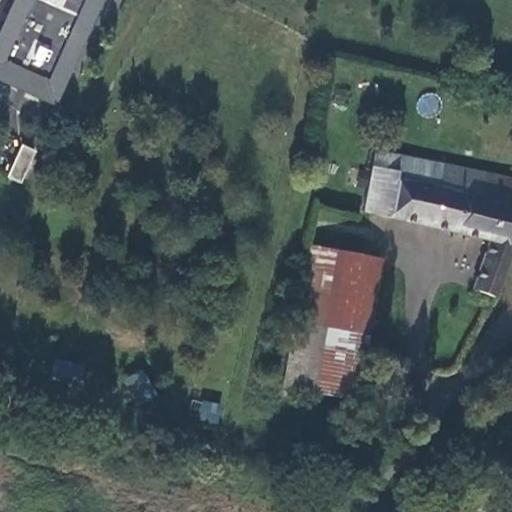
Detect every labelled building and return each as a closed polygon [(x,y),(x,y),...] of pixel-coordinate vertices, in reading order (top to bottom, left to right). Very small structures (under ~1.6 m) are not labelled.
[(21,0),(0,46),(0,65),(53,90),(93,0),(21,0)] [(37,149),(24,142),(8,174),(22,181),(37,149)] [(365,198),(389,204),(393,188),(379,185),(386,161),(398,164),(401,151),(378,146),(365,198)] [(479,277),(496,288),(511,252),(511,172),(401,151),(398,164),(386,161),(379,185),(393,188),(389,204),(489,230),(479,277)] [(348,382),(358,339),(321,329),(340,238),(313,231),(279,374),(310,382),(312,372),(348,382)] [(382,249),(340,238),(321,329),(358,339),(382,249)] [(216,423),(220,404),(201,400),(197,418),(216,423)]
